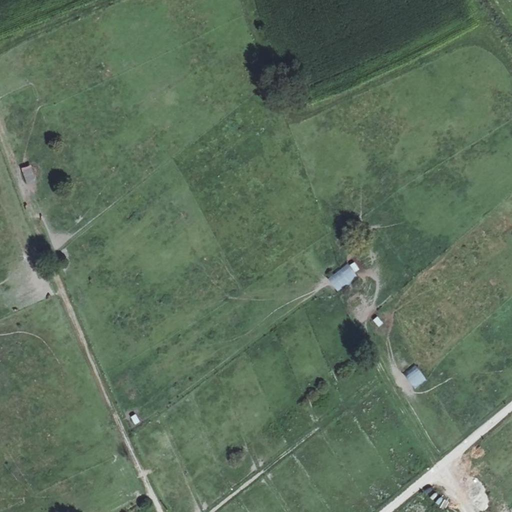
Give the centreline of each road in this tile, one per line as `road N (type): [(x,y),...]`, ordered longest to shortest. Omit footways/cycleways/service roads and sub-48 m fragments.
road 1 (track): [(157,511),(20,187)]
road 2 (unclassified): [(511,403),(385,511)]
